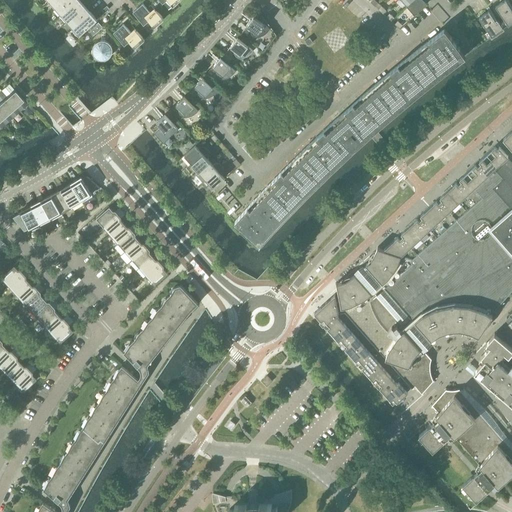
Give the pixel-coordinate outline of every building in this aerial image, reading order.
[(63,0),(55,7),(61,14),(77,0),(63,0)] [(82,2),(80,0),(77,0),(61,14),(67,21),(85,6),(83,4),(85,2),(83,1),(82,2)] [(88,0),(87,0),(85,2),(83,4),(85,6),(67,21),(73,28),(91,12),(88,9),(89,8),(88,6),(91,3),(88,0)] [(426,4),(422,0),(414,0),(407,6),(414,15),(426,4)] [(511,22),(511,9),(505,0),(504,0),(492,8),(501,21),(504,19),(508,25),(511,22)] [(143,3),(133,12),(144,24),(148,21),(154,28),(164,19),(151,5),(147,8),(143,3)] [(503,28),(499,22),(498,21),(496,22),(489,11),(479,17),(492,36),(503,28)] [(95,16),(91,12),(73,28),(79,35),(99,18),(96,15),(95,16)] [(270,29),(254,16),(248,13),(247,15),(252,18),(247,26),(252,30),(251,32),(255,38),(260,37),(264,34),(268,32),(270,29)] [(103,27),(98,22),(88,31),(93,36),(103,27)] [(123,23),(113,32),(124,45),(129,41),(135,49),(144,40),(135,30),(131,33),(123,23)] [(353,103),(331,123),(324,129),(317,136),(282,171),(274,178),(248,206),(234,221),(260,244),(312,189),(342,160),(362,141),(372,132),(381,125),(404,104),(433,81),(466,56),(445,28),(428,41),(398,65),(390,72),(353,103)] [(253,50),(238,37),(230,46),(236,51),(234,53),(238,59),(243,58),(246,57),(250,54),(253,50)] [(313,42),(310,37),(305,41),(308,45),(313,42)] [(100,40),(98,41),(95,43),(94,45),(93,47),(92,50),(93,52),(94,55),(95,57),(97,58),(100,59),(102,60),(105,59),(107,58),(109,57),(111,55),(112,53),(112,50),(112,47),(111,45),(110,43),(108,41),(105,40),(103,40),(100,40)] [(236,71),(221,58),(213,66),(218,71),(216,73),(220,79),(225,78),(229,77),(233,74),(236,71)] [(217,91),(203,77),(195,85),(200,90),(198,92),(201,99),(205,98),(209,98),(214,95),(217,91)] [(1,90),(19,111),(27,104),(8,83),(1,90)] [(0,104),(12,118),(19,111),(1,90),(0,90),(0,104)] [(198,111),(184,96),(176,104),(181,109),(179,111),(182,117),(188,117),(193,115),(196,113),(198,111)] [(0,119),(4,124),(12,118),(0,104),(0,119)] [(28,104),(26,106),(32,112),(34,110),(28,104)] [(173,124),(165,114),(163,115),(162,117),(156,121),(161,126),(154,132),(162,141),(169,135),(173,133),(176,131),(178,129),(173,124)] [(511,130),(503,139),(511,148),(511,130)] [(496,167),(507,157),(508,156),(499,146),(497,144),(479,161),(482,163),(480,165),(489,174),(496,168),(496,167)] [(196,145),(185,154),(192,163),(208,149),(206,148),(205,147),(204,147),(202,147),(201,147),(200,148),(199,149),(196,145)] [(208,149),(192,163),(199,171),(210,161),(207,158),(208,157),(209,155),(209,151),(209,150),(208,149)] [(372,257),(366,264),(369,267),(367,268),(406,312),(427,336),(428,335),(431,338),(431,339),(432,338),(439,333),(440,333),(441,332),(449,330),(450,330),(450,329),(459,329),(460,329),(468,331),(470,331),(477,335),(479,335),(481,331),(493,314),(491,313),(491,312),(494,309),(494,310),(511,290),(511,162),(507,157),(496,167),(496,168),(489,174),(474,188),(482,197),(478,201),(457,219),(437,236),(418,253),(412,258),(384,249),(379,247),(377,247),(377,248),(373,255),(372,257)] [(215,164),(213,165),(210,161),(199,171),(195,174),(203,182),(206,179),(222,165),(220,164),(218,163),(216,163),(215,164)] [(489,174),(480,165),(478,167),(475,164),(460,178),(462,181),(460,183),(478,201),(482,197),(474,188),(489,174)] [(223,166),(222,165),(206,179),(213,187),(224,178),(221,174),(223,173),(223,172),(224,170),(223,168),(223,166)] [(81,177),(71,183),(81,200),(84,199),(92,194),(91,193),(100,188),(87,176),(86,176),(82,179),(81,177)] [(478,201),(460,183),(458,185),(456,182),(440,197),(443,199),(441,201),(457,219),(478,201)] [(71,206),(81,200),(71,183),(61,189),(71,206)] [(51,195),(61,212),(66,209),(71,206),(61,189),(51,195)] [(50,218),(61,212),(51,195),(41,200),(50,218)] [(41,200),(31,206),(40,223),(47,219),(50,218),(41,200)] [(441,201),(439,203),(436,200),(421,215),(423,217),(421,219),(437,236),(457,219),(441,201)] [(40,223),(31,206),(21,211),(22,212),(13,217),(25,230),(29,228),(30,228),(40,223)] [(97,218),(104,226),(122,211),(119,208),(115,212),(113,211),(109,207),(97,218)] [(124,214),(122,211),(104,226),(111,234),(124,224),(120,220),(121,218),(124,214)] [(418,253),(437,236),(421,219),(419,221),(417,218),(402,232),(404,235),(402,237),(418,253)] [(111,234),(119,243),(136,227),(133,224),(130,228),(127,227),(124,224),(111,234)] [(139,230),(136,227),(119,243),(125,250),(126,250),(138,240),(135,236),(135,234),(139,230)] [(418,253),(402,237),(400,239),(398,236),(384,249),(412,258),(418,253)] [(132,258),(133,259),(150,244),(148,241),(144,244),(141,244),(138,240),(126,250),(120,255),(127,263),(132,258)] [(153,247),(150,244),(133,259),(140,267),(152,256),(149,253),(149,250),(153,247)] [(140,267),(147,275),(164,260),(162,257),(158,260),(155,260),(152,256),(140,267)] [(167,263),(164,260),(147,275),(154,283),(167,273),(163,269),(163,266),(167,263)] [(2,277),(10,285),(27,270),(24,267),(20,270),(18,270),(14,266),(2,277)] [(30,273),(27,270),(10,285),(17,293),(29,282),(26,279),(26,276),(30,273)] [(338,292),(335,295),(338,313),(337,315),(345,323),(354,333),(362,343),(371,353),(380,363),(389,373),(395,380),(400,375),(410,386),(412,388),(415,386),(422,393),(429,385),(434,380),(433,379),(432,378),(432,376),(431,374),(430,372),(430,370),(430,368),(430,366),(430,364),(430,362),(431,360),(431,358),(418,344),(419,343),(393,312),(360,275),(358,277),(355,273),(354,274),(347,278),(346,279),(338,282),(337,282),(337,285),(338,292)] [(32,286),(29,282),(17,293),(24,301),(41,286),(39,283),(35,286),(32,286)] [(129,347),(124,351),(138,366),(138,365),(141,368),(144,370),(146,371),(147,371),(147,370),(148,371),(148,370),(149,370),(150,369),(150,368),(150,367),(149,366),(148,366),(147,366),(147,365),(143,361),(153,351),(152,349),(158,344),(163,340),(161,338),(167,333),(172,328),(170,327),(176,322),(181,317),(179,316),(183,312),(185,311),(189,307),(192,310),(198,302),(181,284),(176,286),(174,290),(170,294),(166,297),(165,302),(161,306),(157,309),(156,312),(156,313),(152,317),(149,320),(147,324),(143,328),(140,331),(138,336),(134,340),(131,343),(129,347)] [(44,289),(41,286),(24,301),(31,309),(43,298),(40,295),(40,292),(44,289)] [(315,311),(315,312),(316,313),(320,318),(322,320),(322,319),(324,318),(327,322),(336,314),(337,315),(338,313),(335,295),(335,294),(317,310),(315,311)] [(47,302),(43,298),(31,309),(39,317),(44,312),(56,302),(53,299),(49,302),(47,302)] [(56,302),(44,312),(39,317),(46,325),(58,314),(55,311),(55,308),(59,305),(56,302)] [(46,325),(53,333),(70,318),(68,315),(64,318),(61,318),(58,314),(46,325)] [(336,314),(327,322),(330,326),(328,327),(333,333),(345,323),(337,315),(336,314)] [(73,321),(70,318),(53,333),(60,342),(72,331),(69,327),(69,324),(73,321)] [(345,323),(333,333),(339,339),(341,337),(345,341),(354,333),(345,323)] [(354,333),(345,341),(348,345),(346,347),(351,353),(362,343),(354,333)] [(476,369),(474,371),(511,403),(511,347),(498,336),(495,333),(493,334),(488,340),(487,342),(486,343),(486,344),(484,346),(487,349),(481,355),(480,357),(481,357),(479,360),(482,362),(477,368),(476,369)] [(362,343),(351,353),(356,359),(358,357),(362,361),(371,353),(362,343)] [(9,351),(6,348),(0,353),(0,365),(1,367),(18,350),(15,348),(12,351),(9,351)] [(1,367),(9,374),(21,363),(17,360),(17,357),(21,353),(18,350),(1,367)] [(371,353),(362,361),(365,365),(363,367),(368,373),(380,363),(371,353)] [(24,367),(21,363),(9,374),(17,382),(33,366),(30,363),(27,367),(24,367)] [(380,363),(368,373),(374,379),(376,377),(379,381),(389,373),(380,363)] [(48,483),(44,488),(59,501),(59,500),(62,503),(63,503),(64,504),(65,504),(66,504),(67,505),(68,505),(69,504),(70,504),(71,503),(71,502),(71,501),(71,500),(70,500),(69,499),(68,499),(63,496),(68,489),(73,484),(71,483),(76,477),(80,472),(79,471),(84,465),(88,460),(87,459),(92,453),(96,448),(94,446),(99,441),(104,435),(102,434),(107,428),(112,423),(110,422),(115,416),(119,411),(118,410),(123,404),(127,399),(126,397),(135,387),(133,385),(139,379),(122,365),(119,369),(118,373),(111,381),(110,385),(106,390),(104,393),(103,397),(99,402),(96,405),(95,410),(91,414),(88,417),(87,422),(83,427),(80,430),(79,434),(75,439),(72,442),(71,446),(67,451),(65,454),(64,459),(60,463),(57,467),(56,471),(52,475),(49,479),(48,483)] [(33,366),(17,382),(24,390),(36,379),(32,375),(32,372),(36,369),(33,366)] [(389,373),(379,381),(383,385),(381,387),(386,393),(397,383),(395,380),(389,373)] [(273,381),(267,375),(261,380),(267,386),(273,381)] [(397,383),(386,393),(391,399),(393,397),(397,401),(408,392),(406,389),(410,386),(400,375),(395,380),(397,383)] [(261,381),(254,387),(261,395),(268,389),(267,388),(261,381)] [(423,431),(419,435),(425,442),(433,451),(434,450),(443,442),(444,441),(445,440),(448,437),(447,436),(451,432),(456,438),(478,463),(483,469),(479,473),(478,471),(475,474),(474,474),(473,475),(463,484),(469,491),(476,500),(486,492),(489,489),(491,487),(496,483),(498,485),(498,486),(499,485),(505,480),(506,479),(511,474),(511,473),(511,448),(459,388),(458,389),(456,389),(454,390),(452,390),(450,390),(448,389),(446,389),(447,389),(446,388),(441,395),(432,404),(439,412),(436,415),(440,420),(436,423),(434,422),(431,424),(428,426),(426,424),(421,429),(422,429),(423,431)] [(245,395),(241,399),(248,406),(252,402),(245,395)] [(236,424),(231,420),(227,426),(231,429),(236,424)] [(288,511),(289,510),(290,508),(291,506),(291,503),(292,500),(292,497),(292,495),(292,492),(292,489),(259,502),(256,501),(256,495),(250,495),(250,502),(247,502),(214,492),(214,496),(214,498),(214,501),(215,504),(216,507),(217,510),(217,511),(288,511)] [(58,511),(43,502),(40,506),(40,510),(38,511),(58,511)]
